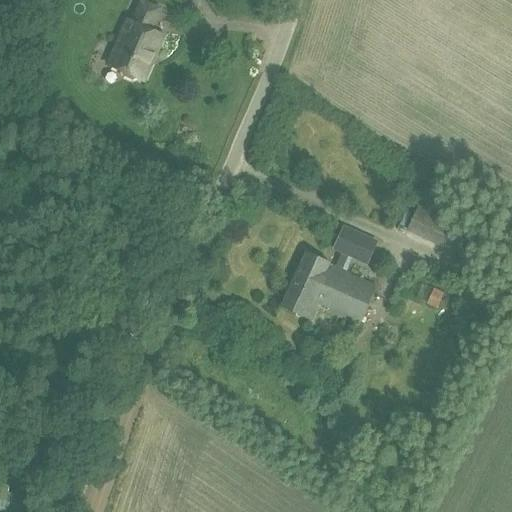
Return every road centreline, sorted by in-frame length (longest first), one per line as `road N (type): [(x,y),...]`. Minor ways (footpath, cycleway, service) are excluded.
road 1 (track): [(92,511),(203,224)]
road 2 (track): [(203,224),(100,173),(0,94)]
road 3 (unclassified): [(203,224),(295,0)]
